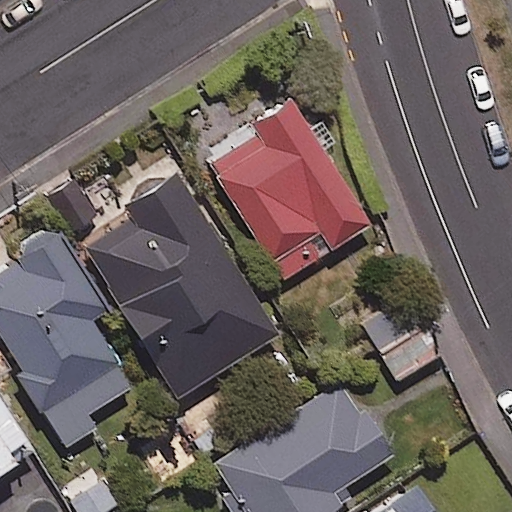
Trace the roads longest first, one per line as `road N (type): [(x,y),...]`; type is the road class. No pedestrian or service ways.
road 1 (residential): [(408,0),(429,81),(511,295)]
road 2 (tertiary): [(0,100),(157,0)]
